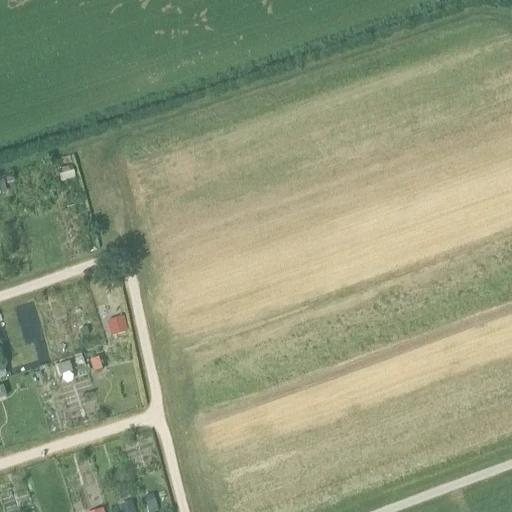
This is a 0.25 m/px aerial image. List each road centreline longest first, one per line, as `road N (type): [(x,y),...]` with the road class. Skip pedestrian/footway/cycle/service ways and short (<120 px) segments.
road 1 (track): [(183,511),(124,258)]
road 2 (track): [(0,464),(155,414)]
road 3 (track): [(384,511),(511,463)]
road 4 (track): [(124,258),(0,298)]
road 5 (track): [(124,258),(94,138)]
